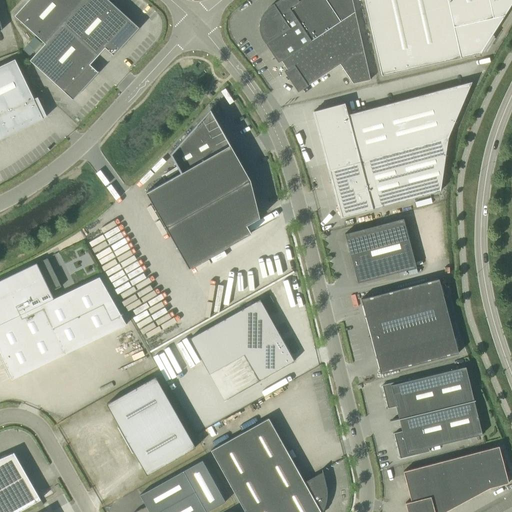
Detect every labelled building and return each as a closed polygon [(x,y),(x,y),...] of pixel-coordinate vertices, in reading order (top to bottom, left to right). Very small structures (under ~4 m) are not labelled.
[(28,0),(15,15),(45,43),(63,24),(84,0),(28,0)] [(84,0),(63,24),(97,56),(105,47),(113,55),(112,55),(113,56),(139,27),(137,29),(130,20),(131,20),(109,0),(84,0)] [(278,63),(281,61),(301,48),(311,41),(289,8),(299,1),(298,0),(279,0),(272,5),(274,8),(271,10),(268,12),(266,15),(264,19),(263,22),(263,23),(263,27),(263,31),(264,34),(266,37),(268,40),(265,42),(278,63)] [(298,0),(299,1),(289,8),(311,41),(321,34),(341,21),(326,0),(298,0)] [(326,0),(341,21),(355,12),(352,0),(326,0)] [(364,0),(382,75),(422,66),(406,0),(364,0)] [(406,0),(422,66),(461,58),(454,28),(447,0),(406,0)] [(447,0),(454,28),(494,19),(489,0),(447,0)] [(511,0),(489,0),(494,19),(503,17),(511,3),(511,0)] [(355,12),(341,21),(321,34),(340,64),(353,83),(370,80),(355,12)] [(503,17),(494,19),(454,28),(461,58),(480,53),(482,50),(484,52),(494,36),(492,34),(503,17)] [(97,56),(63,24),(45,43),(30,60),(72,99),(72,100),(99,71),(98,71),(98,72),(90,64),(97,56)] [(320,77),(340,64),(321,34),(311,41),(301,48),(320,77)] [(301,48),(281,61),(288,70),(284,72),(298,92),(308,85),(320,77),(301,48)] [(38,97),(34,99),(15,59),(0,66),(0,139),(5,137),(4,136),(47,116),(38,97)] [(332,181),(342,217),(440,191),(448,138),(472,81),(348,114),(345,103),(314,111),(332,180),(331,181),(332,181)] [(231,147),(210,110),(197,125),(197,124),(170,153),(181,172),(146,192),(189,268),(251,233),(247,225),(260,217),(250,180),(231,146),(231,147)] [(350,253),(358,284),(359,283),(359,282),(417,267),(404,218),(345,234),(348,244),(350,253)] [(61,286),(47,258),(0,279),(0,356),(11,380),(126,324),(99,276),(53,298),(50,292),(61,286)] [(449,315),(439,278),(361,299),(366,317),(365,317),(370,336),(449,315)] [(138,290),(125,296),(133,315),(147,308),(141,297),(138,290)] [(260,380),(296,360),(261,298),(191,337),(210,373),(245,354),(260,380)] [(375,355),(376,355),(381,373),(459,353),(449,315),(370,336),(375,355)] [(152,350),(167,343),(166,340),(161,342),(158,335),(156,335),(154,330),(149,332),(146,326),(142,328),(152,350)] [(391,421),(399,419),(474,400),(475,400),(474,400),(466,366),(403,382),(402,380),(382,385),(388,408),(396,406),(399,418),(391,420),(391,421)] [(119,428),(118,427),(117,427),(132,453),(133,453),(132,452),(133,451),(147,475),(195,447),(155,376),(107,404),(120,427),(119,428)] [(399,419),(402,431),(394,433),(400,458),(429,451),(429,447),(482,434),(474,400),(399,419)] [(327,496),(326,484),(322,469),(322,472),(306,481),(307,481),(305,483),(269,418),(211,450),(245,511),(321,511),(321,510),(323,508),(324,509),(324,508),(327,496)] [(104,451),(123,442),(113,423),(94,433),(104,451)] [(88,477),(106,467),(94,445),(85,450),(83,447),(74,452),(88,477)] [(499,446),(480,451),(490,488),(509,483),(499,446)] [(490,488),(480,451),(461,456),(471,492),(490,488)] [(0,511),(17,511),(41,499),(14,452),(0,457),(0,511)] [(472,497),(471,492),(461,456),(442,461),(453,502),(472,497)] [(202,460),(183,470),(140,495),(146,506),(142,508),(134,511),(206,511),(225,502),(202,460)] [(454,507),(453,502),(442,461),(423,466),(431,496),(435,511),(454,507)] [(403,471),(411,501),(431,496),(423,466),(403,471)] [(431,496),(411,501),(405,502),(407,511),(435,511),(431,496)]
